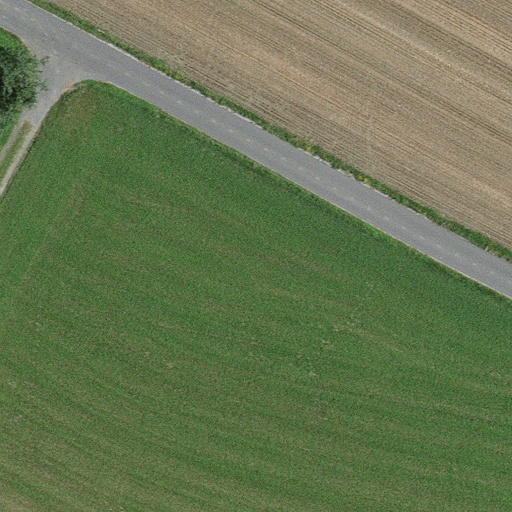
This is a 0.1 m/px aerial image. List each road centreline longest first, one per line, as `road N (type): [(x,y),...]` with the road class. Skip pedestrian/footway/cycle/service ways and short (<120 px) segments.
road 1 (unclassified): [(0,15),(511,284)]
road 2 (track): [(0,188),(73,51)]
